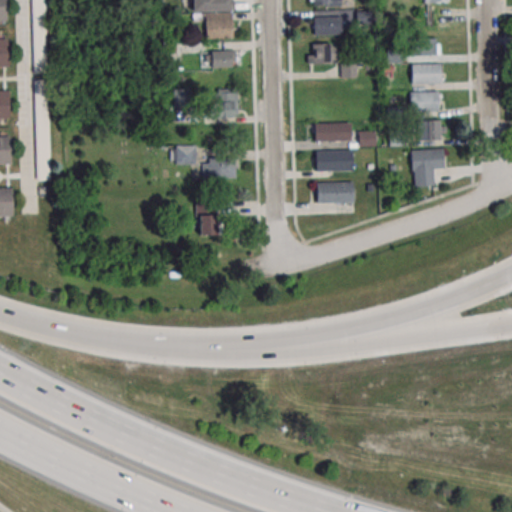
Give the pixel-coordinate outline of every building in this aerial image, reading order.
[(46,72),(45,0),(32,0),(32,72),(46,72)] [(231,11),(231,0),(187,0),(187,11),(231,11)] [(313,34),(341,34),(341,12),(313,12),(313,34)] [(206,37),(231,37),(231,14),(206,14),(206,37)] [(439,38),(409,38),(409,55),(439,55),(439,38)] [(0,40),(7,40),(8,68),(0,68),(0,91),(9,91),(10,120),(0,120),(0,40)] [(307,44),(307,63),(335,63),(335,44),(307,44)] [(234,50),(207,50),(207,67),(234,67),(234,50)] [(395,60),(395,52),(388,52),(387,60),(395,60)] [(341,76),(356,76),(356,64),(341,64),(341,76)] [(441,83),(441,64),(411,64),(411,83),(441,83)] [(37,180),(49,180),(48,80),(36,81),(37,180)] [(211,89),(211,117),(237,117),(237,89),(211,89)] [(439,92),(414,92),(414,111),(439,111),(439,92)] [(444,140),(444,120),(417,120),(417,140),(444,140)] [(351,141),(351,123),(313,123),(313,141),(351,141)] [(375,131),(357,131),(357,146),(375,146),(375,131)] [(0,138),(10,138),(11,165),(0,165),(0,189),(12,189),(13,218),(0,218),(0,138)] [(170,145),(170,164),(195,164),(195,145),(170,145)] [(412,186),(434,186),(434,169),(444,168),(444,149),(411,150),(412,186)] [(352,150),(314,150),(314,171),(352,171),(352,150)] [(235,179),(235,158),(201,158),(201,179),(235,179)] [(353,182),(311,182),(311,203),(353,203),(353,182)] [(219,203),(195,203),(195,233),(219,233),(219,203)]
